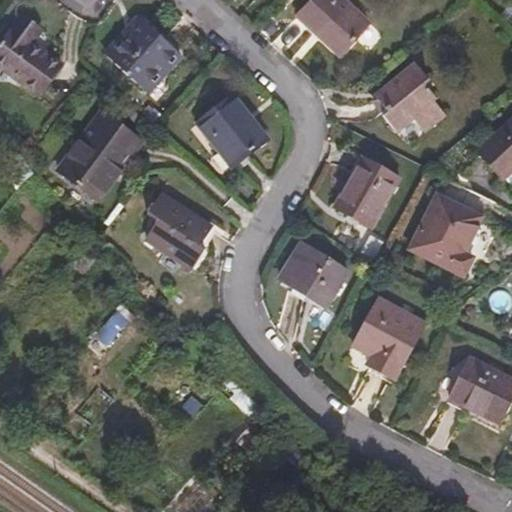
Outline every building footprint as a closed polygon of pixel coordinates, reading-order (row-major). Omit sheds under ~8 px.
[(364,23),(339,0),(306,0),(295,13),(338,52),(364,23)] [(18,13),(14,18),(35,32),(38,26),(18,13)] [(137,16),(126,28),(129,32),(141,19),(137,16)] [(14,18),(0,39),(0,64),(40,92),(59,62),(30,41),(35,32),(14,18)] [(129,32),(126,28),(103,53),(142,87),(162,64),(166,68),(179,52),(141,19),(129,32)] [(378,94),(389,108),(386,111),(399,126),(415,114),(423,123),(426,121),(430,123),(447,108),(437,95),(441,90),(427,79),(432,74),(420,59),(378,94)] [(146,91),(166,68),(162,64),(142,87),(146,91)] [(269,123),(228,89),(200,121),(240,156),(269,123)] [(100,113),(58,170),(96,199),(112,178),(106,174),(132,138),(100,113)] [(511,118),(476,151),(506,185),(511,186),(511,118)] [(140,143),(132,138),(106,174),(112,178),(140,143)] [(395,177),(360,159),(334,206),(369,226),(395,177)] [(215,225),(166,192),(153,211),(164,219),(151,238),(196,267),(209,246),(204,243),(215,225)] [(478,214),(435,193),(407,246),(460,273),(469,255),(461,250),(478,214)] [(345,272),(302,246),(281,281),(324,307),(345,272)] [(398,379),(427,325),(379,300),(355,346),(373,356),(369,364),(398,379)] [(507,426),(511,416),(511,381),(474,363),(455,400),(507,426)]
